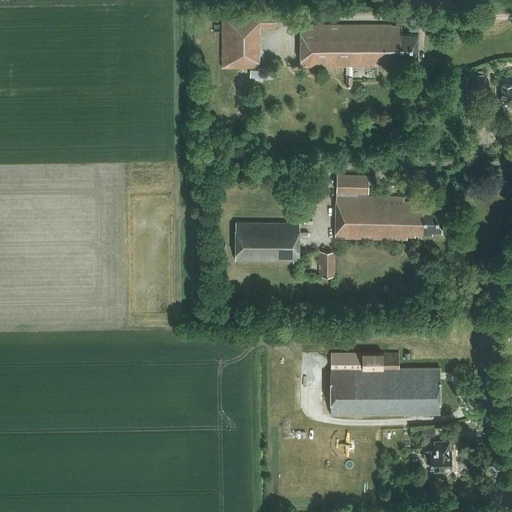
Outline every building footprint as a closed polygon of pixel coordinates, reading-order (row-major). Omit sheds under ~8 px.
[(217,106),(217,120),(235,120),(235,107),(238,107),(238,66),(258,66),(258,29),(276,29),(276,26),(283,26),(283,11),(222,11),(222,67),(216,67),(216,106),(217,106)] [(417,58),(417,34),(401,33),(401,25),(392,25),(392,24),(300,24),(300,66),(346,66),(346,85),(352,85),(352,66),(376,66),(376,64),(400,63),(401,57),(417,58)] [(272,71),(250,69),(250,76),(272,78),(272,71)] [(482,87),(483,74),(470,73),(470,87),(482,87)] [(511,85),(502,84),(501,103),(511,103),(511,85)] [(491,101),(491,89),(484,89),(483,100),(491,101)] [(432,231),(442,231),(442,207),(424,206),(424,201),(404,200),(404,196),(368,195),(369,175),(337,174),(335,238),(407,240),(407,236),(415,236),(415,233),(432,234),(432,231)] [(299,260),(300,222),(236,222),(235,260),(299,260)] [(217,246),(213,246),(213,259),(227,259),(227,246),(217,246)] [(334,276),(335,251),(319,251),(319,276),(334,276)] [(387,300),(392,299),(394,299),(394,294),(392,294),(392,290),(386,290),(387,300)] [(401,414),(440,414),(440,367),(399,367),(399,352),(331,352),(331,367),(330,367),(331,414),(401,414)] [(435,468),(451,468),(451,451),(449,451),(449,441),(435,441),(435,450),(424,450),(424,458),(430,458),(430,468),(435,468)]
